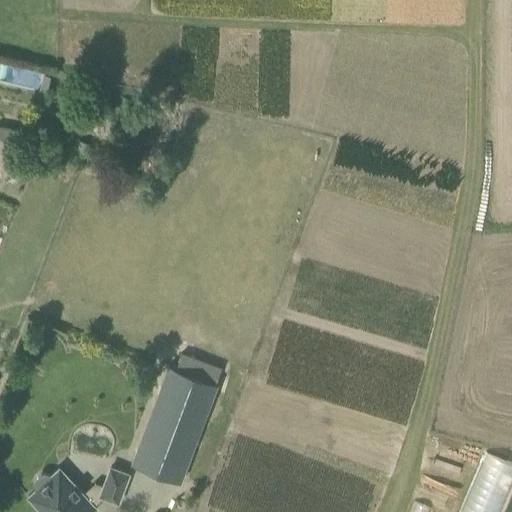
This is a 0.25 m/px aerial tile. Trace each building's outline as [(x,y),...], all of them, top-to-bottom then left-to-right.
[(0,124),(0,140),(13,142),(15,127),(0,124)] [(168,364),(139,442),(131,461),(180,479),(217,383),(214,382),(175,367),(168,364)] [(511,460),(482,449),(457,511),(494,511),(511,469),(511,460)] [(109,465),(102,484),(99,494),(103,495),(118,501),(128,472),(109,465)] [(89,511),(96,506),(93,504),(82,492),(58,466),(49,474),(45,473),(40,474),(37,477),(36,481),(37,486),(28,495),(43,511),(42,511),(89,511)]
